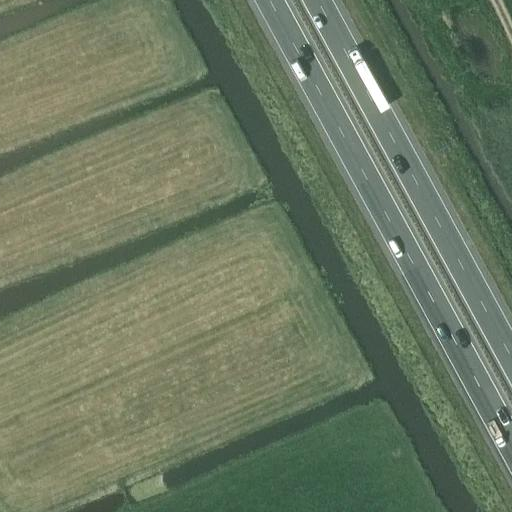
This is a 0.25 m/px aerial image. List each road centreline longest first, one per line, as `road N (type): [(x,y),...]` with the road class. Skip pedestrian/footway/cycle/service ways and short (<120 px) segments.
road 1 (trunk): [(272,0),(511,443)]
road 2 (trunk): [(511,359),(316,0)]
